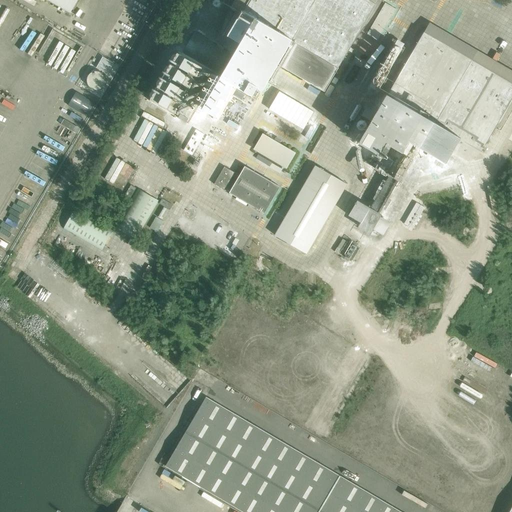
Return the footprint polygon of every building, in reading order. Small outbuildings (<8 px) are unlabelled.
[(51,0),(74,11),(79,0),(51,0)] [(324,92),(377,0),(236,0),(232,8),(241,13),(228,36),(241,44),(203,110),(216,118),(235,86),(253,97),(258,89),(263,92),(278,66),(324,92)] [(377,41),(395,9),(385,3),(367,34),(377,41)] [(446,163),(459,140),(481,152),(511,99),(511,71),(429,24),(387,96),(387,95),(376,114),(366,109),(361,116),(371,121),(358,144),(382,158),(376,169),(390,177),(371,209),(357,201),(348,216),(360,223),(358,228),(370,235),(381,215),(413,160),(402,154),(409,142),(446,163)] [(106,36),(98,50),(117,61),(125,47),(106,36)] [(391,71),(405,43),(397,39),(390,53),(387,51),(383,60),(385,61),(382,67),(391,71)] [(174,54),(146,101),(185,125),(195,106),(214,78),(174,54)] [(103,57),(98,68),(109,74),(115,63),(103,57)] [(192,156),(204,135),(196,131),(184,152),(192,156)] [(262,134),(253,150),(287,169),(296,154),(262,134)] [(127,163),(121,173),(129,178),(135,168),(127,163)] [(245,166),(230,192),(242,200),(241,203),(252,210),(254,206),(265,213),(281,187),(245,166)] [(224,167),(214,185),(225,191),(235,173),(224,167)] [(317,167),(276,235),(306,253),(347,185),(317,167)] [(159,201),(138,189),(116,227),(137,239),(159,201)] [(114,231),(76,209),(64,229),(102,252),(114,231)] [(163,222),(156,217),(149,229),(157,233),(163,222)] [(352,262),(359,249),(342,239),(334,252),(352,262)] [(165,466),(243,511),(401,511),(206,397),(165,466)]
